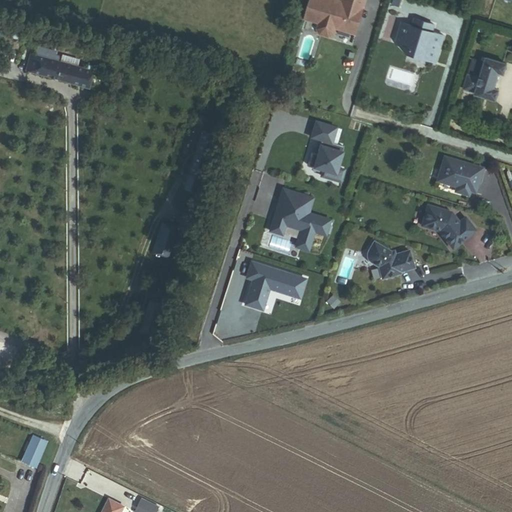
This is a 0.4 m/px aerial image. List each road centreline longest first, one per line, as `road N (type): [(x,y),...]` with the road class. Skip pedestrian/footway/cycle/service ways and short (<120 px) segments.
road 1 (tertiary): [(511,275),(210,355)]
road 2 (tertiary): [(210,355),(138,375),(104,394),(80,420),(43,511)]
road 3 (residential): [(210,355),(206,336),(256,174)]
